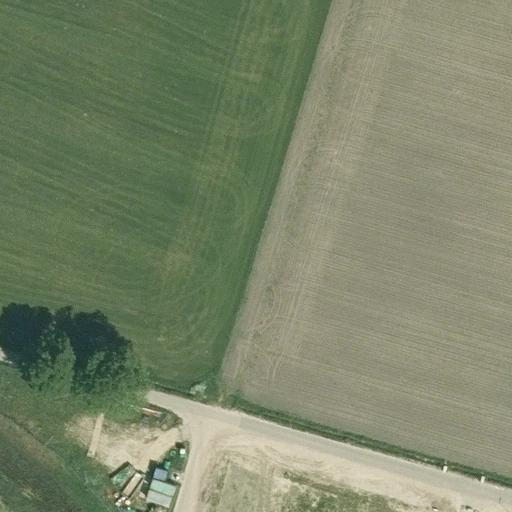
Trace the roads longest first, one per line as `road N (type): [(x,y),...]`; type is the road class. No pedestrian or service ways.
road 1 (unclassified): [(489,492),(209,413)]
road 2 (unclassified): [(209,413),(0,354)]
